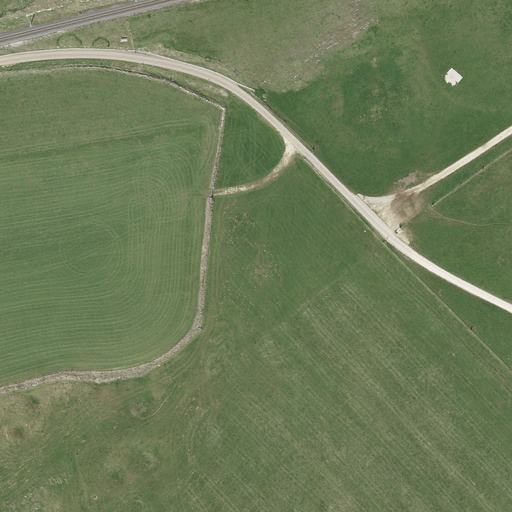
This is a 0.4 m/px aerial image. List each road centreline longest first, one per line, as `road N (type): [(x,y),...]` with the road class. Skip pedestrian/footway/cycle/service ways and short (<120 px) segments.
road 1 (track): [(0,63),(112,57),(202,75),(258,106),(372,218)]
road 2 (track): [(386,235),(511,367)]
road 3 (track): [(372,218),(428,267),(511,310)]
road 4 (track): [(511,129),(372,218)]
